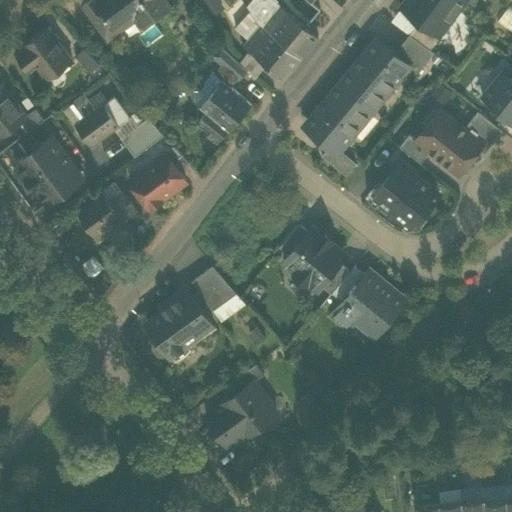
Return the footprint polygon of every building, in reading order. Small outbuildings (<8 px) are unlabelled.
[(89,0),(84,4),(106,35),(135,15),(144,28),(171,8),(165,0),(89,0)] [(251,0),(248,5),(261,24),(272,10),(260,0),(251,0)] [(260,0),(272,10),(278,2),(275,0),(260,0)] [(419,20),(433,31),(435,30),(443,19),(448,22),(464,0),(406,0),(401,7),(419,20)] [(249,38),(261,24),(247,6),(246,4),(243,1),(231,15),(240,23),(238,26),(247,33),(245,35),(249,38)] [(318,36),(278,2),(272,10),(261,24),(301,57),(318,36)] [(511,27),(511,6),(508,3),(497,17),(511,27)] [(419,20),(410,33),(430,48),(441,34),(435,30),(433,31),(419,20)] [(283,78),(301,57),(261,24),(249,38),(244,45),(250,50),(267,64),(283,78)] [(36,60),(48,78),(73,60),(47,25),(23,43),(24,45),(16,51),(27,66),(36,60)] [(434,52),(430,48),(410,33),(395,51),(411,64),(410,65),(418,72),(434,52)] [(377,36),(368,46),(374,51),(383,41),(377,36)] [(368,46),(340,81),(374,109),(410,65),(411,64),(395,51),(383,41),(374,51),(368,46)] [(239,79),(247,69),(240,62),(221,45),(211,54),(222,64),(232,73),(239,79)] [(75,56),(90,73),(99,65),(83,48),(75,56)] [(250,50),(240,62),(247,69),(254,75),(256,77),(267,64),(250,50)] [(232,73),(222,64),(215,72),(222,78),(225,81),(232,73)] [(511,75),(503,69),(482,95),(497,107),(495,108),(511,121),(511,75)] [(200,88),(208,95),(222,78),(215,72),(212,70),(204,79),(205,83),(200,88)] [(225,81),(222,78),(208,95),(201,104),(207,110),(197,122),(210,132),(208,135),(217,143),(229,128),(230,129),(251,103),(225,81)] [(341,148),(374,109),(340,81),(317,109),(321,113),(309,128),(329,145),(338,152),(341,148)] [(0,136),(14,126),(13,125),(20,120),(26,116),(1,82),(0,83),(0,136)] [(208,95),(200,88),(192,97),(201,104),(208,95)] [(101,89),(89,98),(96,107),(103,101),(104,102),(108,99),(101,89)] [(120,124),(118,121),(104,102),(103,101),(96,107),(89,98),(86,93),(74,102),(85,116),(77,122),(93,143),(114,128),(120,124)] [(108,99),(104,102),(118,121),(129,113),(114,95),(108,99)] [(85,116),(74,102),(64,109),(74,124),(77,122),(85,116)] [(20,120),(28,131),(45,118),(37,108),(26,116),(20,120)] [(114,128),(120,136),(142,120),(134,109),(129,113),(118,121),(120,124),(114,128)] [(321,113),(317,109),(304,124),(309,128),(321,113)] [(430,150),(459,173),(483,143),(484,142),(465,127),(444,110),(432,125),(425,126),(416,138),(415,139),(430,150)] [(470,120),(494,139),(502,129),(478,110),(470,120)] [(120,136),(135,156),(164,134),(148,116),(142,120),(120,136)] [(483,143),(488,147),(494,139),(470,120),(465,127),(484,142),(483,143)] [(399,145),(420,162),(430,150),(415,139),(416,138),(409,132),(399,145)] [(37,189),(48,204),(62,194),(61,192),(69,187),(69,188),(83,178),(51,134),(16,160),(27,175),(25,177),(25,178),(24,183),(29,189),(34,190),(35,191),(37,189)] [(166,152),(179,169),(189,161),(174,144),(164,151),(166,153),(166,152)] [(322,154),(346,174),(356,161),(341,148),(338,152),(329,145),(322,154)] [(150,206),(153,206),(163,199),(163,197),(186,179),(179,169),(166,152),(166,153),(144,169),(141,169),(129,178),(150,206)] [(373,195),(410,225),(414,225),(438,194),(438,190),(400,161),(373,195)] [(102,188),(105,192),(109,199),(123,189),(116,178),(102,188)] [(123,189),(109,199),(123,218),(137,208),(123,189)] [(124,219),(123,218),(109,199),(105,192),(78,211),(98,238),(124,219)] [(280,245),(289,253),(308,229),(299,222),(280,245)] [(310,280),(318,287),(321,283),(339,260),(345,254),(331,243),(333,240),(321,229),(318,233),(311,226),(308,229),(289,253),(284,259),(297,270),(295,273),(307,283),(310,280)] [(321,283),(332,292),(350,269),(339,260),(321,283)] [(192,279),(213,308),(237,292),(213,264),(192,279)] [(332,292),(341,299),(364,272),(355,264),(350,269),(332,292)] [(354,317),(373,333),(403,296),(371,270),(367,274),(364,272),(341,299),(344,302),(332,317),(345,328),(354,317)] [(168,351),(171,355),(214,324),(190,290),(190,291),(187,287),(179,294),(177,291),(159,304),(162,309),(148,319),(157,332),(155,333),(158,337),(152,341),(152,346),(158,354),(163,355),(168,351)] [(227,384),(234,394),(254,379),(255,380),(264,373),(256,363),(227,384)] [(223,438),(229,447),(254,429),(260,429),(267,424),(268,418),(278,411),(255,380),(254,379),(234,394),(206,414),(212,423),(211,429),(217,437),(223,438)] [(382,470),(385,498),(397,496),(394,469),(382,470)] [(368,511),(359,497),(357,498),(356,496),(342,506),(341,504),(329,511),(368,511)] [(485,496),(462,498),(464,511),(486,511),(485,499),(485,496)] [(509,511),(507,497),(485,499),(486,511),(509,511)] [(464,511),(462,498),(440,501),(441,511),(464,511)] [(418,511),(441,511),(440,501),(417,504),(418,511)]
